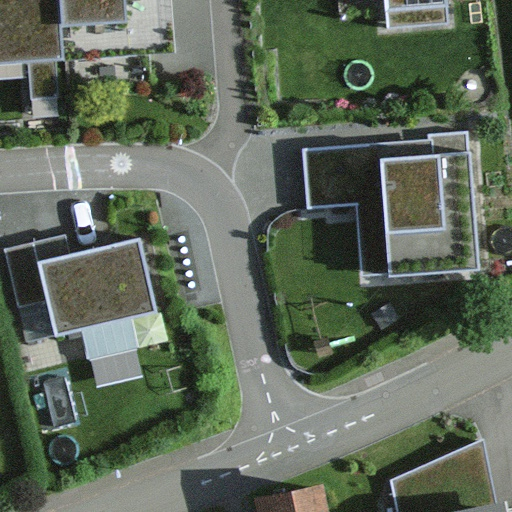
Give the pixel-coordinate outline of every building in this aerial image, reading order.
[(0,0),(0,74),(16,74),(123,65),(173,62),(170,0),(0,0)] [(444,0),(381,0),(384,37),(447,32),(444,0)] [(468,137),(309,149),(313,205),(363,201),(369,280),(479,272),(468,137)] [(48,302),(58,346),(159,322),(139,240),(89,253),(69,257),(64,238),(6,251),(19,308),(48,302)] [(496,511),(483,443),(392,484),(397,511),(496,511)] [(327,511),(326,502),(278,511),(327,511)]
